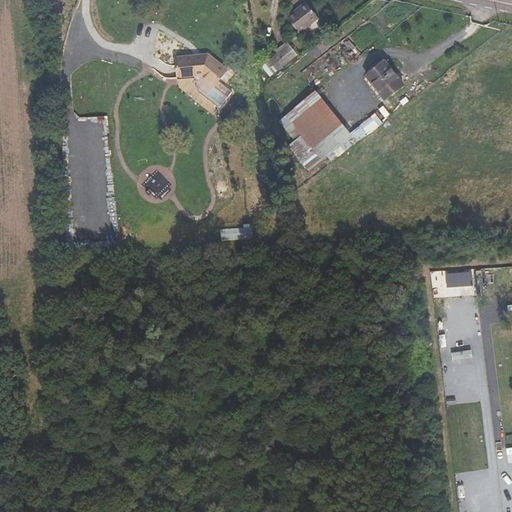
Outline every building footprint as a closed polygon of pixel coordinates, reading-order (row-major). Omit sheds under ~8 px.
[(306,2),(287,17),(300,33),(319,18),(306,2)] [(337,29),(310,51),(316,57),(342,36),(337,29)] [(273,74),(297,55),(289,44),(265,63),(273,74)] [(176,58),(178,79),(201,76),(214,86),(227,70),(208,55),(176,58)] [(385,61),(366,77),(384,100),(403,85),(385,61)] [(283,80),(290,75),(287,70),(280,76),(283,80)] [(316,91),(279,121),(294,141),(288,146),(308,172),(327,157),(331,163),(356,143),(316,91)]
